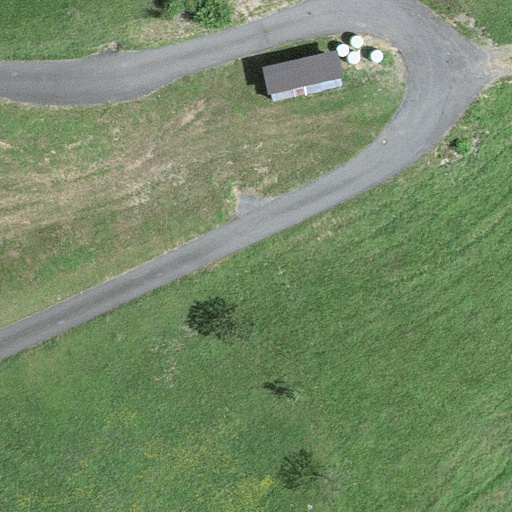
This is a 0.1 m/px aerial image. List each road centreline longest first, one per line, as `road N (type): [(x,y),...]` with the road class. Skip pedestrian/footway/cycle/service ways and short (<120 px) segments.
road 1 (track): [(0,333),(346,169),(413,115),(433,63),(406,14),(347,0)]
road 2 (track): [(331,0),(65,65),(0,63)]
